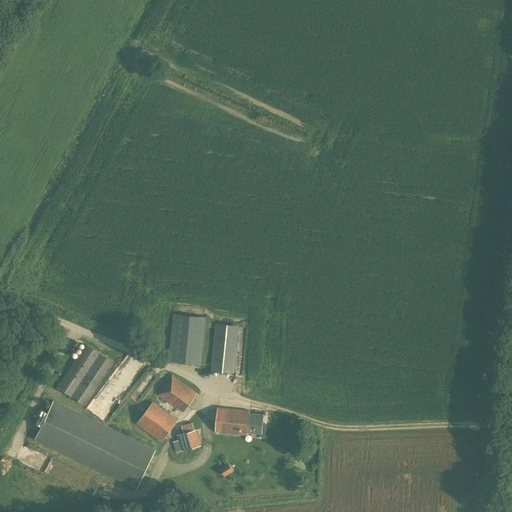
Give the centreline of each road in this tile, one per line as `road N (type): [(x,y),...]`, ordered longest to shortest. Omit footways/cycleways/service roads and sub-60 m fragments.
road 1 (track): [(0,302),(327,426),(488,427)]
road 2 (track): [(486,511),(493,359),(511,226)]
